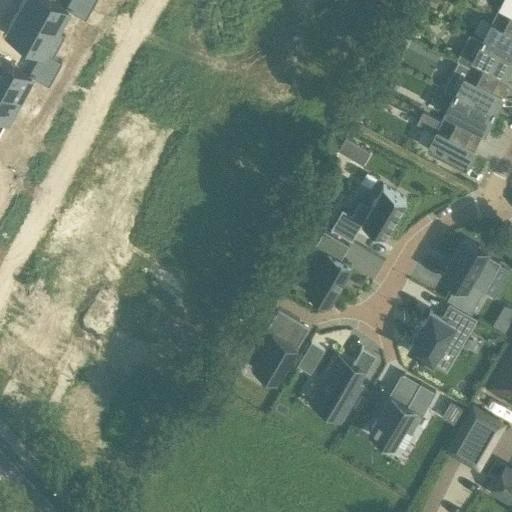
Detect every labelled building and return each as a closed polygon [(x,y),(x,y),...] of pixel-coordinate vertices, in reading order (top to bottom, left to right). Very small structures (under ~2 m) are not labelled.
[(55,0),(23,0),(18,10),(58,31),(70,8),(55,0)] [(201,0),(175,0),(172,8),(193,19),(203,0),(201,0)] [(511,21),(511,0),(501,0),(495,13),(511,21)] [(415,11),(417,7),(412,4),(404,19),(417,25),(422,14),(415,11)] [(18,10),(5,33),(45,55),(58,31),(18,10)] [(511,55),(511,21),(495,13),(483,37),(479,35),(478,38),(511,55)] [(454,59),(456,61),(506,86),(511,73),(511,55),(478,38),(477,40),(467,35),(454,59)] [(384,40),(377,54),(393,61),(400,48),(385,41),(384,40)] [(0,56),(0,86),(20,98),(33,75),(0,56)] [(443,87),(451,91),(492,112),(506,86),(456,61),(443,87)] [(366,81),(373,85),(378,87),(383,77),(371,71),(366,81)] [(356,90),(352,97),(364,103),(372,87),(360,81),(356,90)] [(20,98),(0,86),(0,116),(8,121),(20,98)] [(441,120),(479,139),(492,112),(451,91),(450,94),(453,96),(441,120)] [(465,167),(479,139),(441,120),(427,147),(465,167)] [(343,216),(332,235),(353,247),(363,229),(383,241),(404,206),(382,194),(370,214),(360,207),(352,221),(343,216)] [(465,236),(447,268),(458,274),(451,288),(469,299),(493,257),(481,250),(483,247),(465,236)] [(327,237),(310,267),(320,273),(311,289),(332,301),(351,269),(342,263),(349,250),(327,237)] [(414,336),(407,348),(430,362),(443,340),(458,349),(476,318),(449,302),(441,318),(428,310),(421,323),(419,321),(411,334),(414,336)] [(266,351),(258,367),(283,381),(302,347),(292,341),(303,321),(283,309),(261,348),(266,351)] [(230,344),(209,378),(222,386),(243,351),(230,344)] [(511,345),(488,387),(511,401),(511,345)] [(21,352),(0,396),(27,408),(48,364),(21,352)] [(325,391),(316,406),(340,419),(359,386),(355,383),(361,372),(337,358),(319,388),(325,391)] [(389,392),(369,426),(392,439),(400,425),(412,432),(435,392),(420,382),(408,403),(389,392)] [(506,420),(471,400),(442,450),(478,469),(506,420)] [(511,468),(505,465),(491,489),(511,500),(511,505),(511,508),(511,468)]
